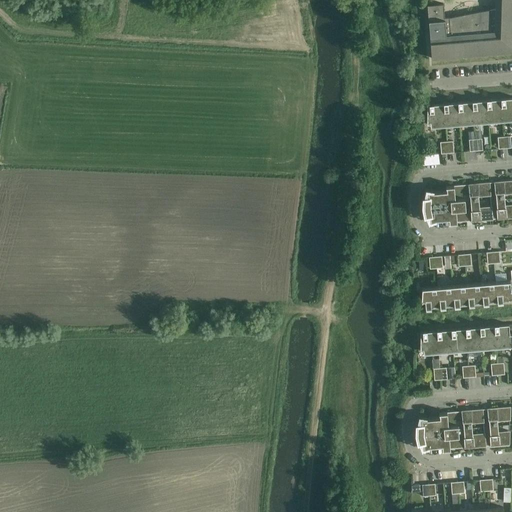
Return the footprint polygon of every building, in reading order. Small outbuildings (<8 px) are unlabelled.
[(511,0),(495,0),(495,8),(445,18),(443,4),(427,5),(431,58),(511,51),(511,0)] [(511,97),(508,98),(508,99),(506,99),(506,98),(501,99),(503,119),(503,120),(511,119),(511,118),(511,117),(511,97)] [(503,119),(501,99),(500,99),(500,100),(498,100),(498,99),(493,99),(493,100),(492,101),(492,99),(486,100),(488,120),(488,121),(497,120),(497,119),(503,119)] [(488,120),(486,100),(486,101),(483,101),(483,100),(479,100),(479,102),(478,102),(477,101),(472,101),(474,121),(474,122),(483,121),(483,120),(488,120)] [(474,121),(472,101),(471,101),(472,102),(469,103),(469,101),(465,102),(465,103),(463,103),(463,102),(458,102),(460,122),(460,123),(469,123),(469,122),(474,121)] [(460,122),(458,102),(457,102),(457,104),(455,104),(455,103),(450,103),(450,104),(449,104),(449,103),(443,104),(445,124),(445,125),(454,124),(454,123),(460,122)] [(445,124),(443,104),(443,105),(440,105),(440,104),(436,104),(436,105),(435,105),(434,104),(427,105),(427,122),(428,122),(428,121),(430,121),(430,125),(431,125),(431,126),(440,125),(440,124),(445,124)] [(489,182),(490,194),(490,201),(505,199),(504,193),(511,192),(511,180),(495,182),(495,187),(490,187),(489,182)] [(490,194),(489,182),(469,184),(469,189),(464,189),(464,184),(463,184),(465,203),(479,202),(478,195),(490,194)] [(466,221),(465,203),(463,184),(446,186),(446,187),(447,190),(433,191),(428,191),(428,197),(423,197),(423,206),(425,215),(430,215),(430,221),(435,219),(436,219),(449,218),(449,222),(466,221)] [(511,217),(511,204),(505,205),(505,199),(490,201),(491,207),(492,219),(492,214),(497,213),(498,218),(511,217)] [(492,219),(491,207),(479,208),(479,202),(465,203),(466,221),(467,221),(466,216),(472,215),(472,220),(492,219)] [(510,279),(495,281),(497,301),(511,299),(511,289),(511,290),(510,279)] [(497,301),(495,281),(481,282),(483,302),(497,301)] [(483,302),(481,282),(467,283),(468,303),(483,302)] [(468,303),(467,283),(452,284),(454,305),(468,303)] [(454,305),(452,284),(438,286),(440,306),(454,305)] [(440,306),(438,286),(422,287),(421,302),(422,302),(422,300),(424,300),(425,307),(440,306)] [(509,333),(509,324),(494,325),(496,345),(496,346),(505,345),(511,343),(511,331),(511,332),(511,333),(509,333)] [(496,345),(494,325),(480,326),(481,347),(482,347),(491,347),(490,346),(496,345)] [(481,347),(480,326),(465,328),(467,348),(467,349),(476,348),(476,347),(481,347)] [(467,348),(465,328),(451,329),(453,349),(453,350),(462,349),(462,348),(467,348)] [(453,349),(451,329),(437,330),(438,350),(439,351),(448,350),(447,349),(453,349)] [(438,350),(437,330),(420,331),(420,348),(421,348),(421,347),(423,347),(424,351),(424,352),(433,352),(433,351),(438,350)] [(482,409),(483,421),(484,427),(498,426),(497,420),(510,419),(510,406),(488,408),(488,413),(483,414),(483,409),(482,409)] [(483,421),(482,409),(462,411),(463,416),(457,416),(457,411),(456,411),(458,429),(472,428),(472,422),(483,421)] [(459,448),(458,429),(456,411),(439,413),(440,417),(427,418),(426,418),(421,417),(421,423),(417,424),(416,433),(418,442),(423,442),(424,447),(429,446),(442,445),(442,448),(442,449),(459,448)] [(509,443),(509,431),(498,432),(498,426),(484,427),(484,433),(485,445),(486,445),(485,440),(491,440),(491,445),(509,443)] [(485,445),(484,433),(473,434),(472,428),(458,429),(459,448),(460,448),(460,443),(465,442),(465,447),(485,445)] [(509,475),(500,475),(500,483),(510,483),(509,475)]
